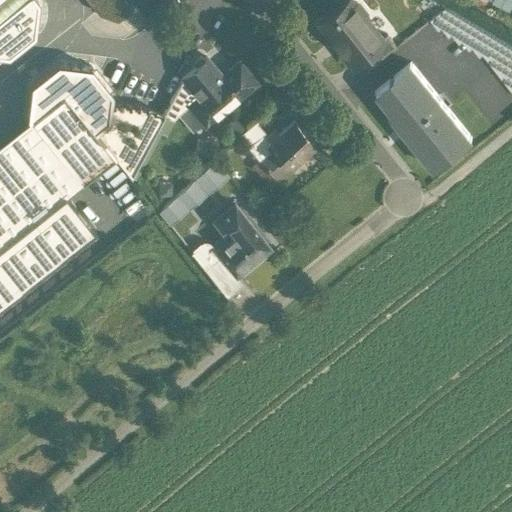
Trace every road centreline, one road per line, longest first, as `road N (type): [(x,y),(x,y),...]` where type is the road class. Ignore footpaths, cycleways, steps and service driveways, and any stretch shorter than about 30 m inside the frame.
road 1 (residential): [(32,511),(407,197),(260,0)]
road 2 (track): [(407,197),(427,205),(511,133)]
